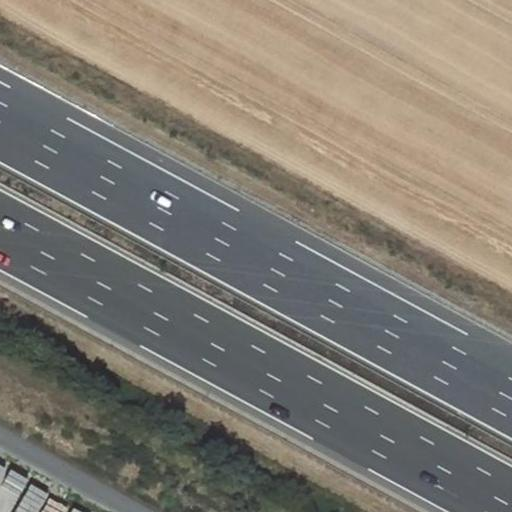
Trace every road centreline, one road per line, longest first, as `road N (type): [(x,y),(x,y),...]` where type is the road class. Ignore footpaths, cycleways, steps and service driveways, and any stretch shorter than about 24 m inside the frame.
road 1 (motorway): [(0,230),(511,507)]
road 2 (motorway): [(511,398),(0,121)]
